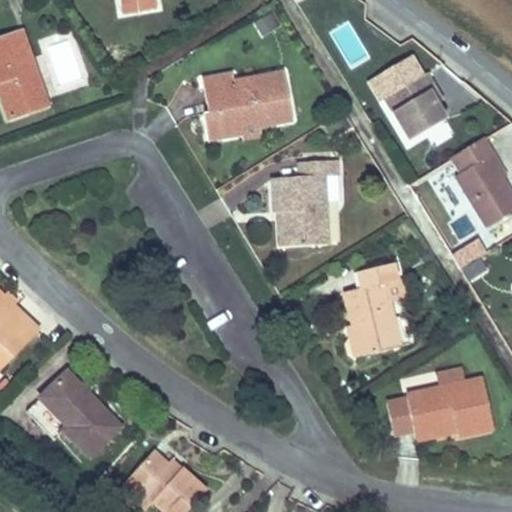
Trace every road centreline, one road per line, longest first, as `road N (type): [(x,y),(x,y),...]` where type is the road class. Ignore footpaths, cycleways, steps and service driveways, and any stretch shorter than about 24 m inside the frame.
road 1 (residential): [(0,237),(148,372),(285,457),(390,498),(506,511)]
road 2 (tertiary): [(511,94),(390,0)]
